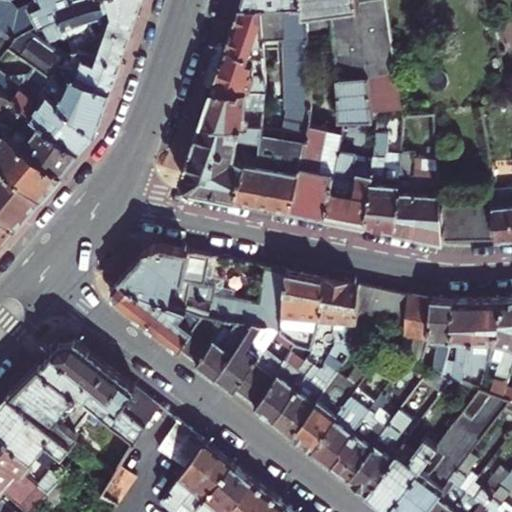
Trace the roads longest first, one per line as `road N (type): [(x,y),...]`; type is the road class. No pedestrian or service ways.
road 1 (residential): [(120,199),(422,259),(511,260)]
road 2 (tertiary): [(357,511),(60,284)]
road 3 (secondary): [(155,88),(86,192)]
